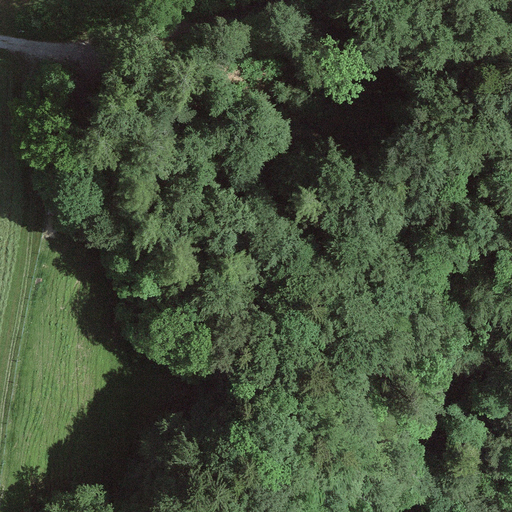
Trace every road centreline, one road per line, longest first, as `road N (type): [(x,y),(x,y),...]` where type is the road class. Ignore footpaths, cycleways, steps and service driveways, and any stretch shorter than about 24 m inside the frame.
road 1 (track): [(0,425),(35,188),(23,41),(0,40)]
road 2 (track): [(23,41),(182,29),(281,0)]
